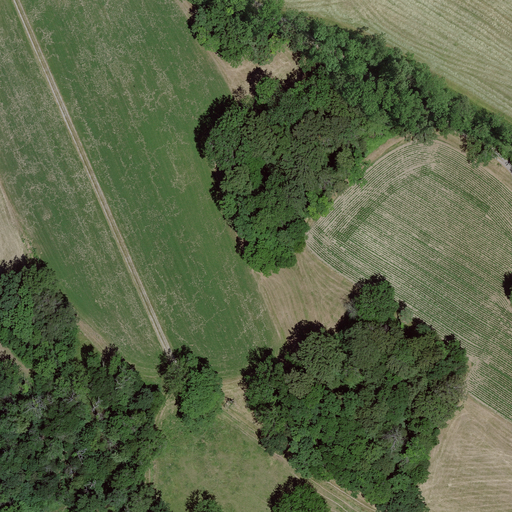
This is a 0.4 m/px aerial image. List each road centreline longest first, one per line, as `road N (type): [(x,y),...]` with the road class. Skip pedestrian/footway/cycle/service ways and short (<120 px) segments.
road 1 (track): [(179,376),(18,0)]
road 2 (track): [(243,0),(435,111),(511,169)]
road 3 (track): [(385,511),(237,409),(194,396),(179,376)]
road 4 (track): [(179,376),(154,421),(141,511)]
